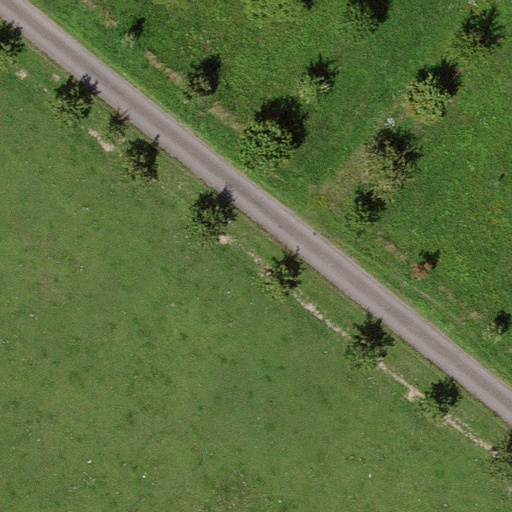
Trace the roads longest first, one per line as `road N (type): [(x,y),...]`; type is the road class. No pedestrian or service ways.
road 1 (residential): [(19,0),(511,387)]
road 2 (track): [(307,225),(490,0)]
